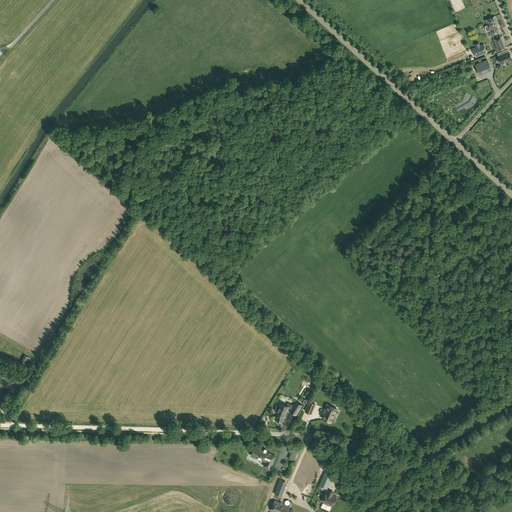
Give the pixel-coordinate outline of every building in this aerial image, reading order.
[(491,34),(500,31),(495,16),(485,20),(488,25),(485,26),(487,31),(489,30),(491,34)] [(504,41),(505,41),(503,36),(493,40),(498,51),(507,47),(507,46),(506,47),(504,41)] [(483,43),(479,45),(480,47),(477,48),(476,46),(472,48),(475,56),(487,52),(483,43)] [(498,56),(501,63),(511,59),(509,51),(508,51),(507,49),(497,53),(498,55),(498,56)] [(475,65),(479,74),(491,69),(487,60),(475,65)] [(277,405),(275,410),(279,412),(276,418),(283,421),(289,407),(292,408),(290,411),(296,414),(302,405),(296,401),(294,404),(293,406),(288,404),(287,406),(282,404),(281,407),(277,405)] [(316,404),(309,401),(305,411),(311,414),(316,404)] [(322,418),(331,422),(337,408),(327,404),(324,411),(325,411),(324,413),(322,418)] [(263,451),(255,447),(252,454),(259,457),(258,458),(266,462),(265,464),(267,465),(267,467),(270,468),(275,456),(269,454),(270,453),(266,452),(267,450),(264,448),(263,451)] [(319,485),(327,489),(334,473),(326,470),(319,485)] [(333,506),(336,497),(332,496),(334,492),(328,489),(326,493),(322,501),(333,506)] [(273,511),(286,511),(289,506),(275,500),(270,510),(273,511)]
